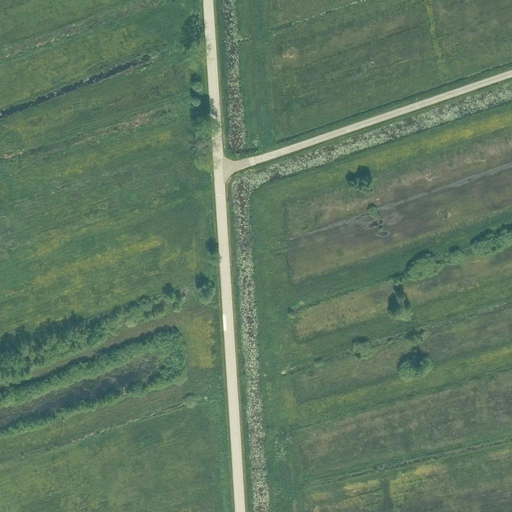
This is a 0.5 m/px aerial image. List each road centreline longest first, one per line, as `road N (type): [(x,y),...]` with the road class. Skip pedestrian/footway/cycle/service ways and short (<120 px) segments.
road 1 (unclassified): [(239,511),(218,171)]
road 2 (unclassified): [(218,171),(511,72)]
road 3 (unclassified): [(218,171),(207,0)]
